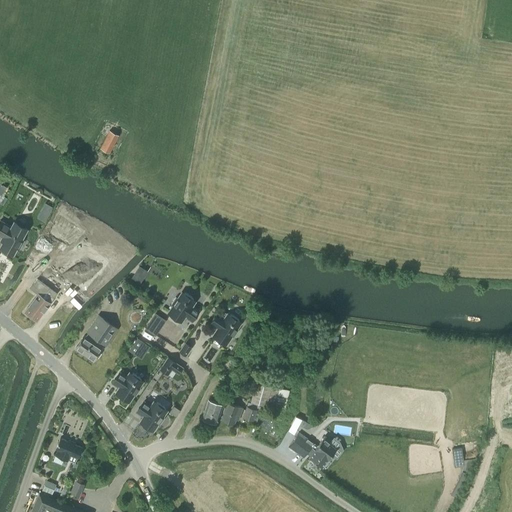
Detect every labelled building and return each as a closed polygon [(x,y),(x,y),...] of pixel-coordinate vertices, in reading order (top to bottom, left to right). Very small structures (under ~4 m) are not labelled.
[(109,153),(118,135),(109,131),(100,148),(109,153)] [(103,285),(118,267),(103,255),(107,251),(97,242),(106,232),(88,217),(41,274),(49,281),(54,275),(58,279),(61,276),(87,297),(99,282),(103,285)] [(22,239),(27,229),(13,221),(11,227),(0,220),(0,236),(2,237),(1,239),(2,241),(0,245),(0,248),(2,250),(2,251),(2,253),(7,255),(9,254),(9,253),(13,255),(17,248),(19,249),(24,241),(22,239)] [(112,258),(122,268),(136,253),(126,243),(112,258)] [(131,278),(139,283),(148,271),(139,265),(131,278)] [(29,289),(37,294),(25,312),(37,320),(57,293),(37,278),(29,289)] [(168,312),(181,321),(183,319),(182,318),(183,315),(191,321),(198,310),(191,306),(194,302),(192,300),(193,299),(190,297),(187,294),(184,293),(177,298),(175,297),(170,304),(172,305),(168,312)] [(145,328),(155,335),(164,320),(155,314),(145,328)] [(212,335),(226,344),(231,336),(233,337),(238,330),(236,328),(240,323),(238,321),(239,320),(236,318),(233,316),(230,314),(227,314),(224,318),(217,314),(210,324),(218,329),(216,332),(215,331),(212,335)] [(98,315),(87,332),(89,333),(95,337),(106,346),(117,329),(98,315)] [(92,341),(95,337),(89,333),(86,337),(84,336),(75,349),(93,361),(96,356),(98,358),(101,354),(99,352),(102,348),(92,341)] [(129,351),(135,354),(143,343),(137,339),(129,351)] [(179,351),(185,356),(191,347),(184,343),(179,351)] [(171,369),(178,374),(182,368),(167,358),(160,369),(167,374),(171,369)] [(138,377),(132,373),(131,374),(129,373),(126,377),(119,373),(112,383),(120,388),(118,391),(117,390),(115,393),(129,402),(133,395),(135,396),(140,389),(138,388),(142,382),(140,380),(141,379),(138,377)] [(250,402),(283,410),(288,390),(255,382),(250,402)] [(202,419),(216,424),(222,404),(208,399),(202,419)] [(164,409),(165,408),(163,406),(159,403),(156,402),(156,403),(153,402),(150,406),(144,402),(137,412),(144,417),(143,419),(141,419),(140,421),(153,430),(158,423),(160,425),(165,418),(163,416),(166,411),(164,409)] [(220,420),(233,425),(235,419),(238,420),(242,408),(226,403),(220,420)] [(242,418),(256,422),(259,414),(260,414),(262,408),(247,403),(242,418)] [(313,426),(301,420),(298,426),(306,429),(313,426)] [(288,447),(303,458),(306,453),(311,447),(314,443),(298,432),(288,447)] [(327,459),(335,449),(329,443),(331,441),(324,436),(314,449),(311,447),(306,453),(310,456),(309,457),(321,467),(327,459)] [(77,457),(81,447),(74,444),(75,442),(67,439),(67,441),(60,438),(55,448),(57,449),(55,455),(67,460),(70,454),(77,457)] [(451,446),(454,467),(463,466),(460,445),(451,446)] [(46,480),(40,494),(50,498),(56,484),(46,480)] [(69,492),(76,495),(81,483),(74,480),(69,492)] [(50,498),(40,494),(39,493),(30,511),(82,511),(50,498)]
